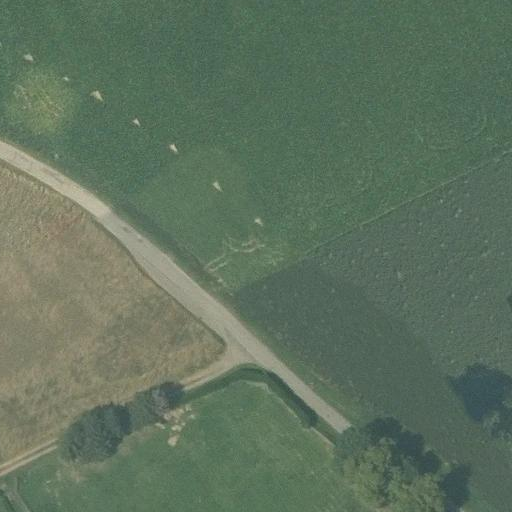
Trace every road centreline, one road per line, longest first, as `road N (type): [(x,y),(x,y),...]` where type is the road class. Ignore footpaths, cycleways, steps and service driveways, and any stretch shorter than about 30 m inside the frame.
road 1 (unclassified): [(0,153),(100,214),(343,424)]
road 2 (track): [(244,337),(233,360),(0,472)]
road 3 (residential): [(343,424),(454,511)]
